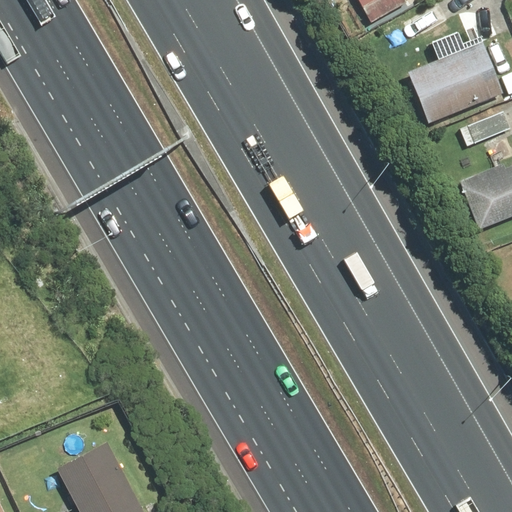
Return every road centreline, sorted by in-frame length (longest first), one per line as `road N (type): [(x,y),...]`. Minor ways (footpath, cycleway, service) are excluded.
road 1 (motorway): [(352,511),(47,0)]
road 2 (motorway): [(156,0),(457,511)]
